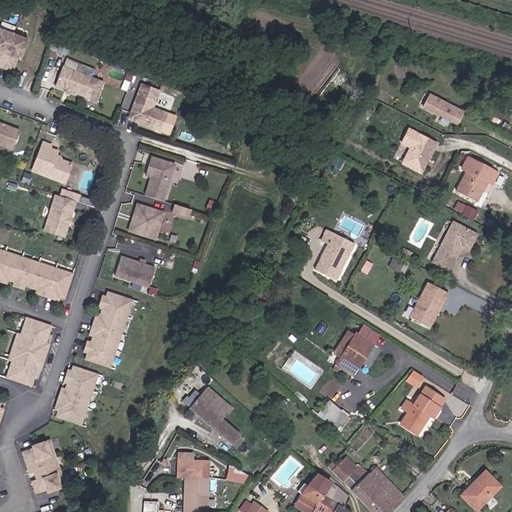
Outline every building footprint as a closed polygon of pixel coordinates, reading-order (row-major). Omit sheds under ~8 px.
[(6,68),(9,69),(17,47),(0,40),(0,69),(1,66),(6,68)] [(46,60),(50,51),(40,47),(36,56),(46,60)] [(57,54),(50,51),(46,60),(53,63),(57,54)] [(74,105),(82,85),(51,74),(44,93),(74,105)] [(130,92),(117,126),(125,129),(126,126),(133,128),(134,132),(149,138),(156,120),(142,115),(148,99),(130,92)] [(418,109),(422,111),(430,96),(425,94),(418,109)] [(448,124),(455,108),(430,96),(422,111),(448,124)] [(448,124),(452,126),(460,111),(455,108),(448,124)] [(0,145),(12,150),(19,131),(0,123),(0,145)] [(410,149),(402,164),(421,174),(437,145),(409,130),(401,144),(410,149)] [(65,184),(72,165),(60,160),(56,159),(56,156),(58,153),(50,150),(52,147),(44,143),(33,172),(65,184)] [(164,200),(175,164),(152,156),(146,175),(154,177),(153,180),(151,179),(146,194),(164,200)] [(486,182),(493,171),(468,158),(462,170),(466,172),(455,192),(476,203),(486,182)] [(486,182),(492,185),(498,173),(493,171),(486,182)] [(79,202),(59,196),(48,233),(67,239),(71,226),(70,223),(71,221),(73,220),(79,202)] [(460,201),(455,209),(474,218),(478,210),(460,201)] [(132,220),(128,231),(156,240),(165,212),(137,204),(134,214),(136,218),(135,221),(132,220)] [(188,216),(191,208),(175,204),(173,211),(188,216)] [(462,250),(468,253),(477,235),(454,224),(433,265),(450,273),(462,250)] [(314,270),(338,282),(349,258),(346,257),(348,253),(351,254),(355,246),(325,231),(319,244),(325,247),(314,270)] [(114,276),(149,287),(155,269),(120,258),(114,276)] [(54,306),(62,282),(0,261),(0,288),(2,289),(1,293),(10,295),(11,292),(13,293),(25,297),(28,298),(27,301),(44,306),(45,303),(48,304),(54,306)] [(403,272),(407,265),(398,261),(395,268),(403,272)] [(428,327),(434,315),(434,311),(436,307),(440,309),(449,292),(427,281),(409,318),(428,327)] [(100,372),(121,308),(97,300),(96,305),(94,308),(90,307),(87,315),(92,317),(90,321),(89,325),(85,324),(80,338),(84,339),(83,343),(81,348),(77,347),(75,354),(79,355),(78,358),(76,364),(100,372)] [(27,373),(31,374),(39,349),(36,348),(39,339),(41,331),(15,323),(10,338),(6,337),(0,355),(0,363),(1,364),(0,368),(0,381),(22,389),(25,381),(27,373)] [(353,339),(359,328),(353,324),(346,335),(353,339)] [(378,339),(359,328),(353,339),(346,335),(335,354),(360,369),(378,339)] [(415,368),(407,380),(418,387),(426,375),(415,368)] [(48,418),(50,419),(72,426),(86,383),(88,378),(64,370),(63,375),(62,378),(58,377),(55,385),(59,386),(57,391),(56,394),(52,394),(47,408),(51,409),(50,413),(48,418)] [(240,438),(221,421),(231,411),(208,388),(189,408),(195,414),(197,412),(201,417),(200,418),(217,433),(232,447),(240,438)] [(440,411),(438,410),(444,401),(426,389),(400,425),(415,436),(430,416),(434,419),(440,411)] [(326,400),(338,410),(346,400),(335,390),(326,400)] [(346,417),(354,406),(346,400),(338,410),(346,417)] [(24,467),(54,457),(48,441),(29,447),(30,450),(31,453),(20,457),(24,467)] [(343,483),(357,469),(346,458),(341,454),(330,469),(343,483)] [(359,467),(349,456),(346,458),(357,469),(359,467)] [(36,483),(60,475),(54,457),(24,467),(27,478),(34,475),(36,483)] [(227,478),(246,484),(250,470),(230,465),(227,478)] [(352,491),(368,475),(359,467),(357,469),(343,483),(352,491)] [(401,498),(374,468),(368,475),(352,491),(371,511),(387,511),(389,510),(388,509),(401,498)] [(302,494),(309,484),(317,474),(314,472),(306,484),(302,481),(296,490),(302,494)] [(309,484),(316,489),(323,479),(317,474),(309,484)] [(45,495),(46,498),(65,491),(60,475),(36,483),(30,486),(33,495),(44,491),(45,495)] [(185,511),(205,511),(205,475),(182,475),(182,494),(186,494),(186,510),(185,511)] [(456,501),(467,511),(475,511),(496,492),(481,477),(456,501)] [(328,499),(334,487),(323,479),(316,489),(328,499)] [(321,511),(330,511),(336,504),(328,499),(316,489),(309,484),(302,494),(310,499),(316,503),(314,507),(321,511)] [(347,511),(342,508),(346,496),(334,487),(328,499),(336,504),(330,511),(347,511)] [(145,500),(144,511),(158,511),(159,501),(145,500)] [(248,507),(254,511),(255,511),(260,505),(253,500),(248,507)]
